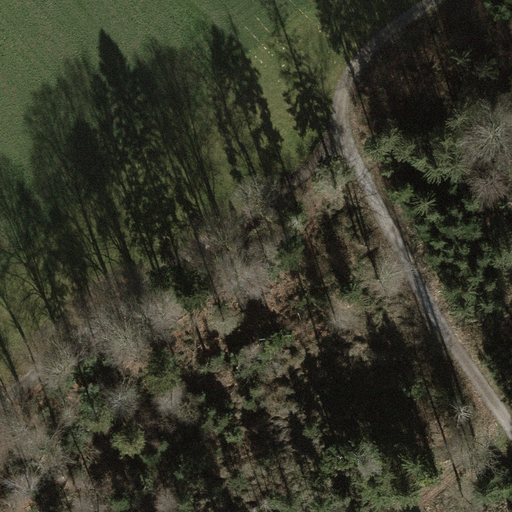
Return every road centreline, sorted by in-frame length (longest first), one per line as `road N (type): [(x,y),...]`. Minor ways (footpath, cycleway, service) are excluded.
road 1 (track): [(403,0),(385,13),(347,73),(347,129),(236,197),(0,384)]
road 2 (track): [(511,404),(347,129)]
